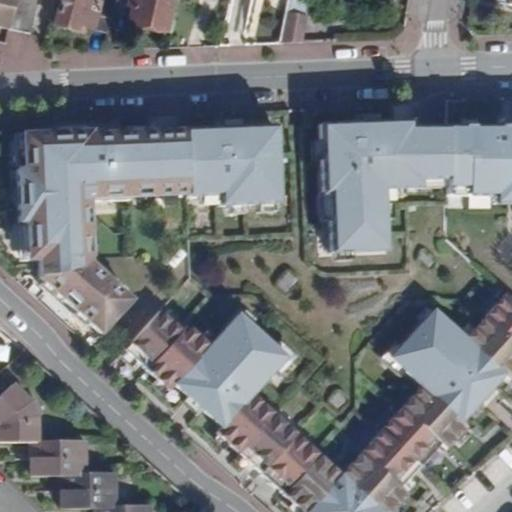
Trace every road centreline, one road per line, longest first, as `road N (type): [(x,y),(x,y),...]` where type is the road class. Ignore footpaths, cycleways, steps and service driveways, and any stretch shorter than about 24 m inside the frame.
road 1 (residential): [(0,91),(427,71)]
road 2 (residential): [(0,300),(233,511)]
